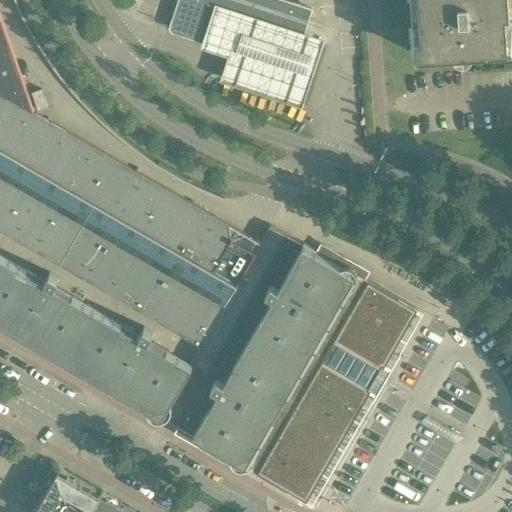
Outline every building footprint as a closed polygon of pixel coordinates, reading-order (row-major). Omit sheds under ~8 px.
[(191,37),(206,42),(216,10),(217,10),(218,5),(304,33),(312,9),(285,0),(179,0),(171,26),(170,27),(171,28),(171,29),(172,30),(173,31),(191,37)] [(511,0),(419,0),(420,8),(415,8),(415,17),(414,17),(415,19),(416,19),(416,18),(421,18),(422,35),(415,35),(416,56),(464,52),(510,49),(510,48),(510,47),(509,47),(507,13),(511,12),(511,0)] [(216,10),(206,42),(233,52),(225,78),(304,104),(326,40),(304,33),(218,5),(216,10)] [(0,229),(200,346),(191,363),(162,412),(160,415),(165,418),(183,428),(182,429),(231,457),(231,459),(233,462),(235,464),(238,466),(241,466),(244,467),(246,466),(287,490),(307,501),(371,389),(369,388),(375,378),(382,365),(384,366),(418,309),(357,274),(357,272),(355,269),(353,267),(350,265),(347,265),(344,265),(342,265),(333,260),(337,253),(331,249),(325,246),(321,253),(304,243),(303,244),(271,225),(261,242),(35,112),(0,14),(0,229)] [(42,89),(32,92),(39,110),(48,107),(42,89)] [(0,322),(148,408),(149,411),(150,414),(153,416),(155,418),(158,418),(162,418),(165,418),(160,415),(162,412),(191,363),(149,339),(153,332),(144,326),(140,334),(55,285),(59,277),(50,272),(46,279),(0,252),(0,322)] [(60,511),(64,506),(67,505),(58,472),(44,496),(45,496),(40,504),(39,504),(39,505),(40,505),(35,511),(60,511)] [(69,505),(81,511),(90,511),(100,496),(99,496),(98,496),(90,492),(91,491),(90,490),(89,491),(81,486),(82,486),(58,472),(67,505),(69,505)] [(115,511),(118,507),(106,500),(106,501),(100,497),(100,496),(90,511),(115,511)]
